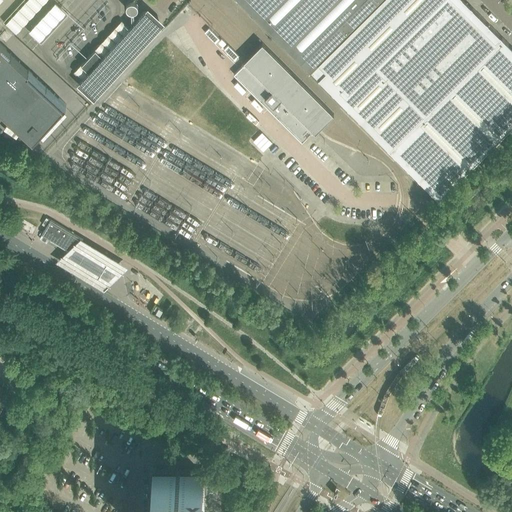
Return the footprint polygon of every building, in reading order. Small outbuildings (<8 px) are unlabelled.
[(15,32),(43,0),(25,0),(6,22),(15,32)] [(511,124),(511,46),(471,5),(470,5),(464,0),(239,0),(291,51),(310,71),(311,70),(318,77),(318,78),(438,198),(511,124)] [(67,12),(55,1),(28,32),(39,42),(67,12)] [(132,13),(136,12),(138,11),(140,9),(140,5),(138,3),(136,2),(135,1),(133,1),(133,2),(131,2),(130,3),(129,4),(129,5),(128,8),(129,10),(130,11),(132,13)] [(160,28),(153,21),(143,12),(102,56),(95,49),(81,64),(88,71),(81,79),(90,86),(98,94),(160,28)] [(315,132),(334,114),(262,42),(243,61),(245,63),(234,74),(302,142),(313,131),(315,132)] [(66,104),(0,43),(0,109),(33,140),(66,104)] [(84,239),(50,219),(42,234),(50,239),(50,238),(68,249),(80,238),(83,240),(84,239)] [(83,238),(59,261),(106,290),(130,267),(83,238)] [(0,409),(12,391),(0,383),(0,409)] [(202,511),(203,511),(202,511),(202,502),(203,502),(203,501),(202,501),(202,475),(203,475),(152,475),(153,475),(153,483),(152,484),(153,484),(153,493),(152,493),(153,493),(153,501),(152,501),(152,502),(153,502),(153,511),(152,511),(153,511),(202,511)]
